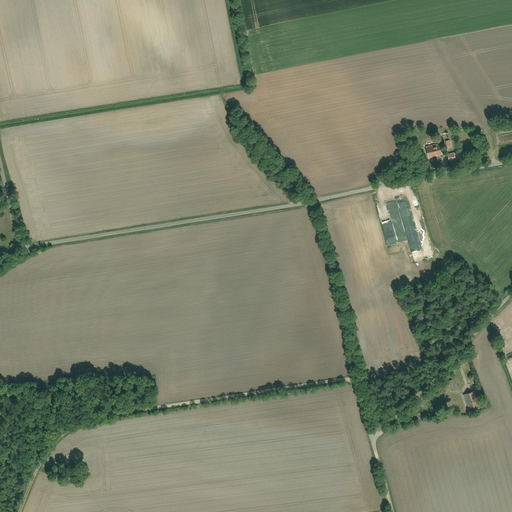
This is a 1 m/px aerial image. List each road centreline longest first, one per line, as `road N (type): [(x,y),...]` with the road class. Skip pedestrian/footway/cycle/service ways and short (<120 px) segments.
road 1 (track): [(19,511),(53,444),(95,417),(355,378),(391,511)]
road 2 (residential): [(19,248),(511,161)]
road 3 (residential): [(372,440),(511,294)]
road 4 (track): [(308,202),(355,378)]
